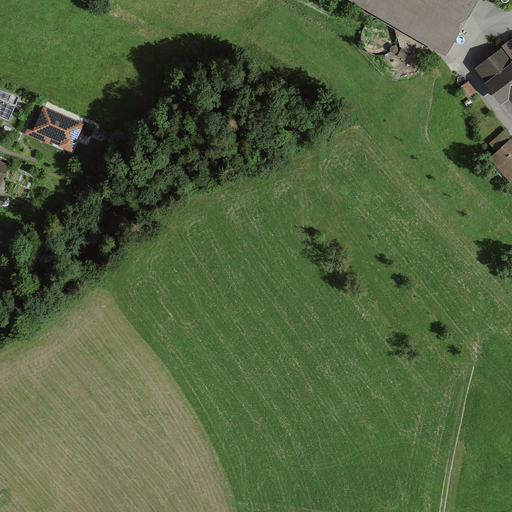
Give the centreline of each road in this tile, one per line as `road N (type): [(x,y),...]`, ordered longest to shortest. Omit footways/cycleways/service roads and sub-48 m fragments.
road 1 (track): [(472,365),(440,511)]
road 2 (track): [(511,25),(463,58),(511,113)]
